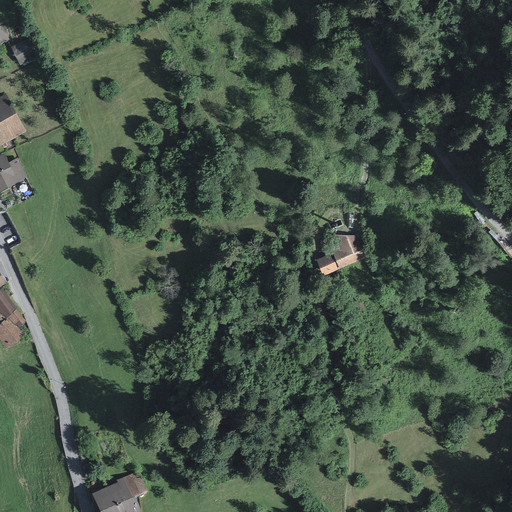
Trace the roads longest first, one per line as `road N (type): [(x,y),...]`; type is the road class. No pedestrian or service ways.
road 1 (track): [(511,240),(404,104),(348,0)]
road 2 (residential): [(0,249),(57,384),(88,511)]
